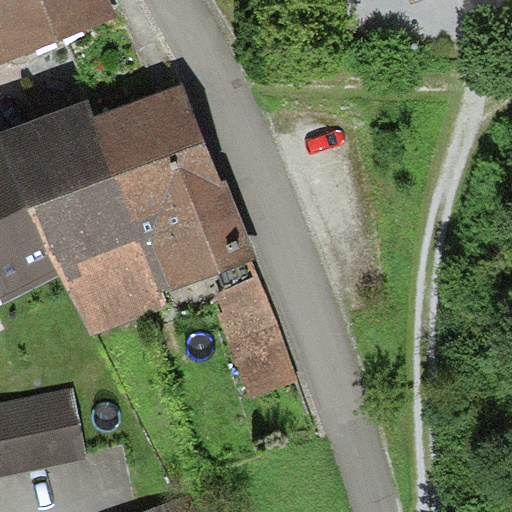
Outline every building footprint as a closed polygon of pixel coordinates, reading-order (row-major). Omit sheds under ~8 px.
[(0,0),(0,71),(1,73),(119,19),(111,0),(0,0)] [(0,147),(1,149),(60,280),(92,341),(165,307),(159,296),(258,262),(226,183),(221,184),(185,89),(96,122),(90,108),(0,139),(0,147)] [(0,149),(0,311),(60,280),(1,149),(0,149)] [(261,280),(220,295),(226,312),(219,314),(251,401),(299,383),(261,280)] [(74,386),(0,400),(0,479),(89,462),(74,386)] [(225,511),(217,490),(155,511),(225,511)]
